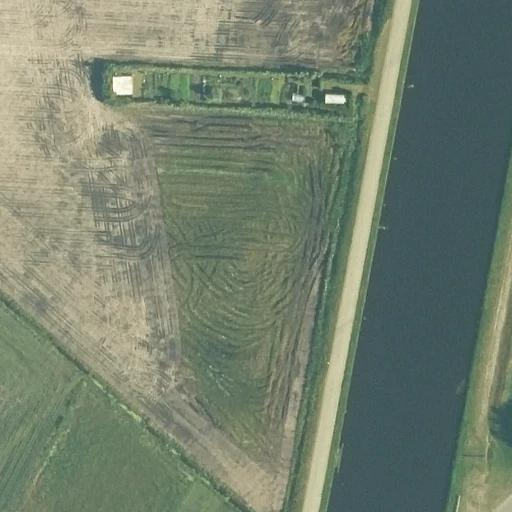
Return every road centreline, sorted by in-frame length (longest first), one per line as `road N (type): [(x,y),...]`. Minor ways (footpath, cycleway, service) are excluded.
road 1 (unclassified): [(311,511),(407,0)]
road 2 (track): [(511,267),(472,511)]
